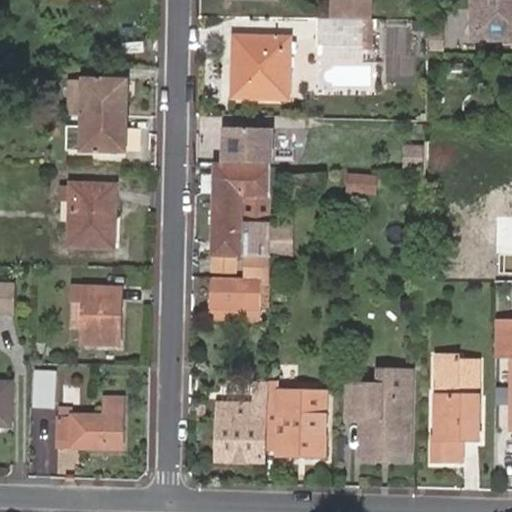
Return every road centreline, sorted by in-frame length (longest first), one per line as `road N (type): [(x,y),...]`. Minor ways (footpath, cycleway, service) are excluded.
road 1 (residential): [(182,0),(172,505)]
road 2 (residential): [(172,505),(411,511)]
road 3 (residential): [(0,499),(172,505)]
